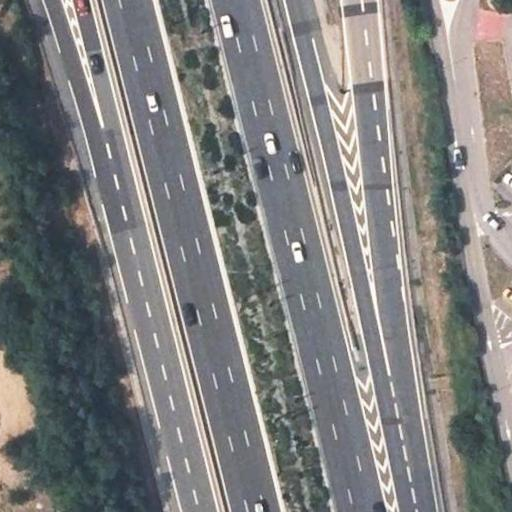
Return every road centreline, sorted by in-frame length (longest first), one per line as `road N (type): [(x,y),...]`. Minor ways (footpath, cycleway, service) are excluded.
road 1 (trunk): [(131,0),(261,511)]
road 2 (trunk): [(360,511),(235,0)]
road 3 (trunk): [(398,411),(293,0)]
road 4 (trunk): [(398,411),(350,0)]
road 5 (trunk): [(99,119),(203,511)]
road 6 (trunk): [(43,0),(99,119)]
road 7 (trunk): [(81,0),(99,119)]
